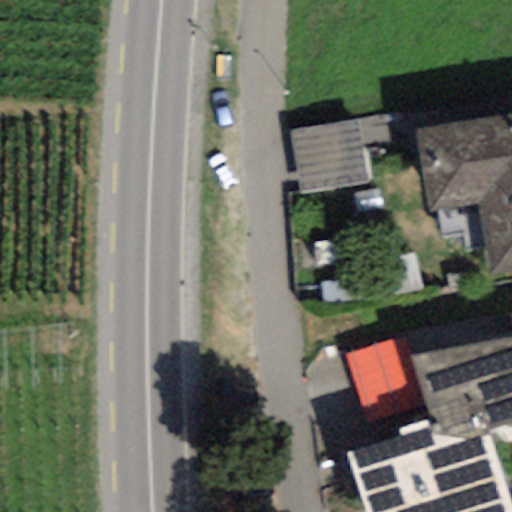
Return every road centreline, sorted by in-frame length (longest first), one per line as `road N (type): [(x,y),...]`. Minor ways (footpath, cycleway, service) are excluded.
road 1 (residential): [(303,511),(274,313),(272,0)]
road 2 (secondary): [(158,0),(139,324),(150,511)]
